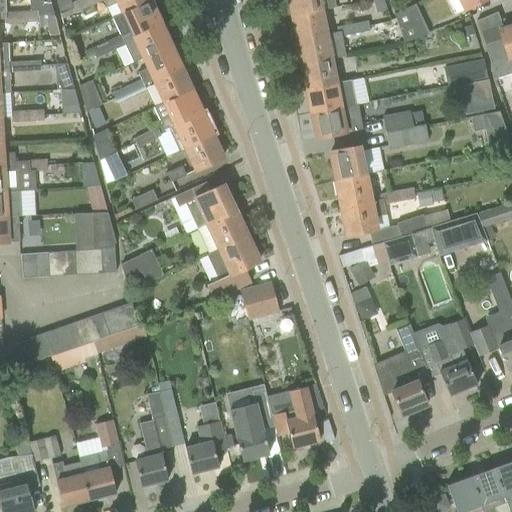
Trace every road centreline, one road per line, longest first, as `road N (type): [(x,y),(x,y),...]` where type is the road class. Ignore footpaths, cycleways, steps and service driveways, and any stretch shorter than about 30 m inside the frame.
road 1 (residential): [(374,473),(215,0)]
road 2 (residential): [(374,473),(511,414)]
road 3 (residential): [(239,511),(374,473)]
road 4 (unknown): [(0,274),(36,307),(115,293)]
